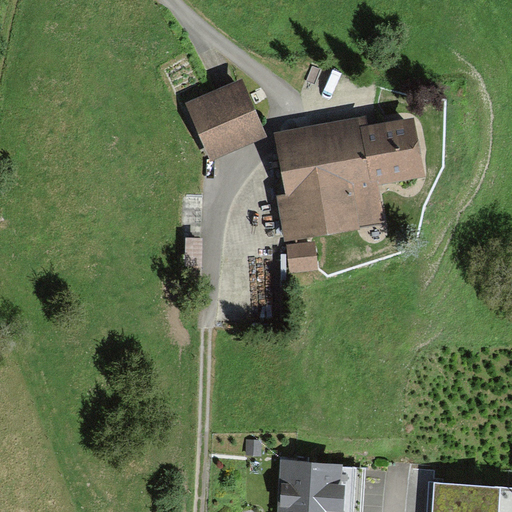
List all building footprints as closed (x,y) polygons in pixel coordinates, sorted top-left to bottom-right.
[(241,82),(187,105),(212,164),(266,140),(241,82)] [(478,108),(451,109),(453,164),(481,162),(478,108)] [(365,122),(275,136),(285,198),(276,200),(283,245),(357,233),(357,229),(383,225),(377,188),(422,181),(415,143),(412,122),(367,129),(365,122)] [(287,246),(290,274),(318,271),(316,244),(287,246)] [(361,511),(366,469),(284,462),(279,511),(361,511)] [(511,511),(511,490),(429,485),(427,511),(511,511)]
